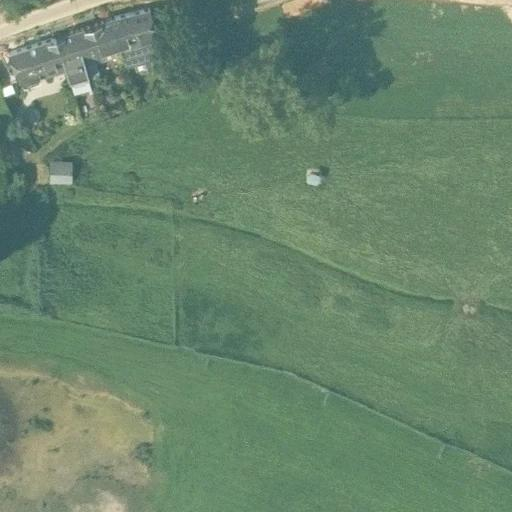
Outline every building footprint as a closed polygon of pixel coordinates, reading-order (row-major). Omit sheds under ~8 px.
[(163,51),(154,23),(153,23),(149,11),(148,7),(113,16),(109,17),(119,51),(124,63),(142,57),(163,51)] [(161,20),(158,13),(157,9),(149,11),(153,23),(161,20)] [(119,51),(109,17),(73,30),(83,63),(119,51)] [(83,63),(73,30),(54,36),(65,69),(68,80),(87,73),(83,63)] [(65,69),(54,36),(8,52),(18,82),(65,69)] [(99,74),(94,60),(83,63),(87,73),(88,78),(99,74)] [(70,160),(48,159),(48,181),(70,181),(70,160)]
